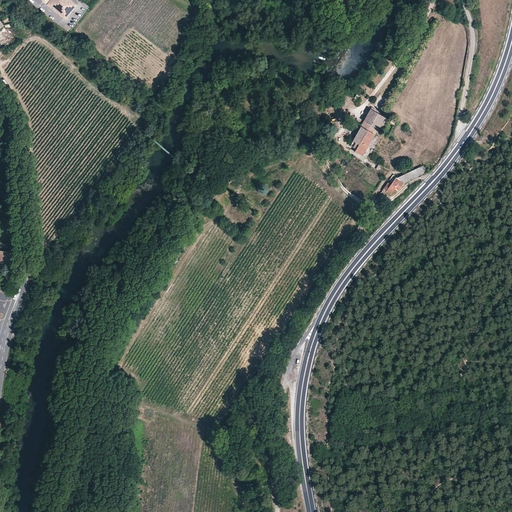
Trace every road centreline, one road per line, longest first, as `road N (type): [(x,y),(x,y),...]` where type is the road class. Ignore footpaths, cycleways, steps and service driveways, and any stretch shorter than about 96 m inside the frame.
road 1 (secondary): [(511,43),(465,140),(349,272),(319,323),(299,411),(310,511)]
road 2 (track): [(434,179),(415,180),(381,203),(363,202),(339,183),(322,150),(360,114),(434,0)]
road 3 (track): [(274,462),(136,398),(64,388)]
road 4 (tertiary): [(19,292),(25,257),(14,134),(0,95)]
